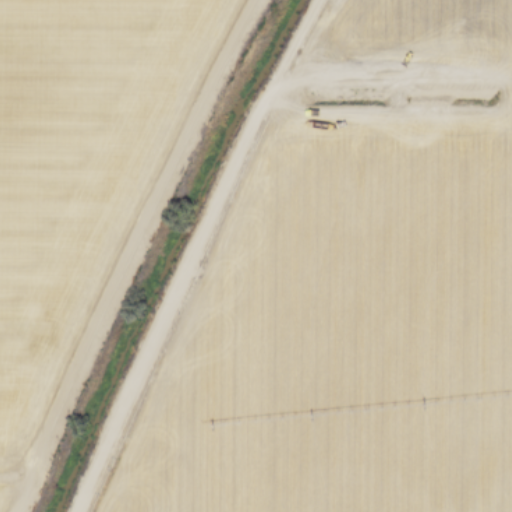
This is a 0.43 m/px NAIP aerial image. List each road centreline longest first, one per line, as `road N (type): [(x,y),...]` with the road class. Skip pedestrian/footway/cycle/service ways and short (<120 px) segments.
road 1 (track): [(317,0),(208,208),(72,511)]
road 2 (track): [(11,511),(73,358),(250,0)]
